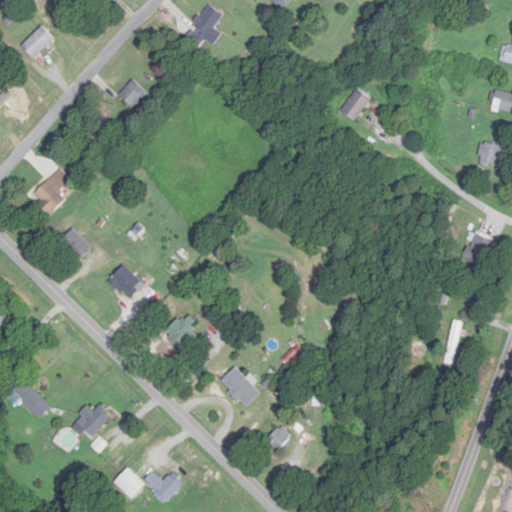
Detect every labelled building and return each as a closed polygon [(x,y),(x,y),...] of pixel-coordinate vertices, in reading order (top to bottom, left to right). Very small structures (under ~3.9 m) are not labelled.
[(293,0),(274,0),(281,9),(293,0)] [(224,16),(210,4),(193,24),(208,36),(224,16)] [(22,46),(35,60),(56,40),(43,26),(22,46)] [(134,109),(149,94),(135,80),(120,95),(134,109)] [(356,122),(372,99),(358,89),(341,112),(356,122)] [(511,114),(511,94),(497,91),(492,110),(511,114)] [(478,162),(502,167),(505,147),(482,142),(478,162)] [(61,193),(73,181),(61,170),(35,196),(54,215),(69,201),(61,193)] [(81,263),(95,248),(76,230),(62,244),(81,263)] [(485,270),(497,244),(476,234),(464,260),(485,270)] [(132,300),(146,285),(127,266),(112,282),(132,300)] [(0,329),(11,319),(0,308),(0,329)] [(466,316),(456,315),(449,353),(459,355),(466,316)] [(183,318),(166,331),(181,349),(198,336),(183,318)] [(261,393),(236,368),(222,382),(247,407),(261,393)] [(42,421),(54,409),(26,381),(14,393),(42,421)] [(83,426),(94,437),(113,419),(101,406),(95,411),(91,406),(82,414),(88,421),(83,426)] [(266,441),(276,452),(293,437),(282,426),(266,441)] [(110,443),(102,436),(95,443),(104,451),(110,443)] [(160,477),(151,487),(167,504),(185,486),(173,474),(165,482),(160,477)]
